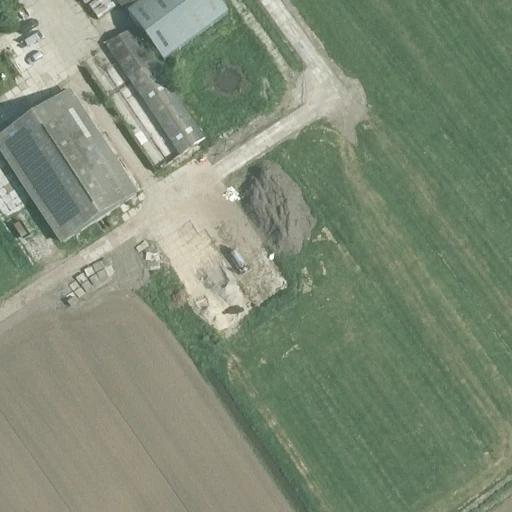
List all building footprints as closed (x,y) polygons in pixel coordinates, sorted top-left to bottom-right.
[(113,0),(127,18),(130,16),(151,0),(113,0)] [(217,0),(151,0),(130,16),(162,62),(228,15),(217,0)] [(181,159),(206,141),(132,34),(108,50),(181,159)] [(0,147),(66,246),(137,199),(69,95),(0,140),(0,147)] [(0,196),(13,215),(30,203),(17,184),(0,195),(0,196)] [(44,229),(26,237),(35,256),(52,248),(44,229)]
